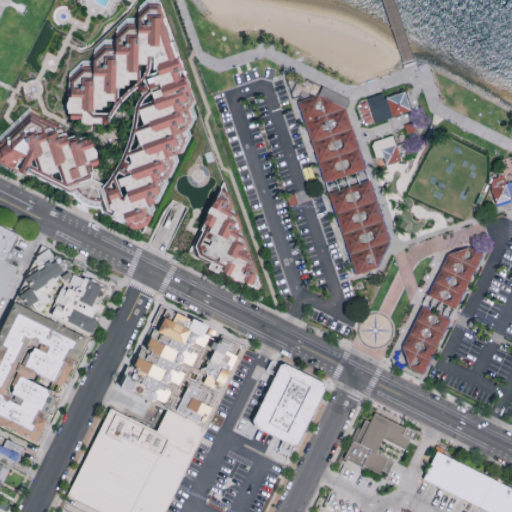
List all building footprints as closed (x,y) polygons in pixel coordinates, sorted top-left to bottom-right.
[(133,230),(147,227),(151,218),(147,207),(158,203),(169,184),(167,179),(171,178),(179,162),(177,155),(183,153),(191,137),(189,131),(196,117),(193,109),(195,103),(179,56),(174,58),(161,20),(165,18),(159,0),(145,0),(137,8),(137,19),(126,18),(116,28),(116,40),(104,40),(93,50),(93,61),(82,61),(68,74),(67,115),(71,115),(71,120),(81,120),(81,125),(107,125),(117,107),(132,92),(137,90),(140,97),(113,174),(103,186),(91,179),(93,169),(99,167),(89,140),(76,145),(74,138),(67,141),(65,135),(58,137),(55,130),(44,134),(37,113),(29,108),(0,136),(0,167),(19,177),(22,171),(68,194),(73,193),(78,202),(75,207),(91,214),(94,209),(101,209),(102,213),(133,230)] [(295,101),(328,89),(350,99),(345,110),(366,169),(324,184),(295,101)] [(375,122),(412,109),(405,89),(384,97),(383,92),(367,97),(375,122)] [(402,159),(393,134),(371,141),(377,157),(384,154),(387,164),(402,159)] [(446,138),(430,150),(409,193),(466,221),(475,217),(487,188),(487,158),(446,138)] [(336,179),(339,188),(360,181),(357,172),(336,179)] [(511,196),(511,195),(511,179),(500,180),(501,207),(511,206),(511,196)] [(370,181),(329,195),(356,276),(376,270),(390,242),(370,181)] [(220,192),(228,195),(259,286),(257,290),(220,271),(218,275),(207,270),(210,265),(197,258),(194,247),(220,192)] [(0,256),(7,259),(18,230),(0,223),(0,256)] [(40,267),(25,276),(31,285),(20,292),(32,311),(51,300),(46,291),(58,284),(52,275),(63,269),(49,247),(33,256),(40,267)] [(448,255),(468,248),(483,256),(455,310),(427,295),(448,255)] [(0,301),(17,265),(0,257),(0,301)] [(93,331),(98,318),(93,316),(105,286),(60,268),(55,281),(62,283),(50,314),(93,331)] [(87,335),(13,301),(0,329),(0,423),(37,441),(48,416),(47,416),(57,392),(31,380),(34,372),(64,386),(87,335)] [(120,385),(158,404),(161,399),(168,402),(187,365),(191,367),(207,334),(205,332),(208,326),(168,306),(157,329),(155,328),(145,348),(142,346),(132,367),(130,365),(120,385)] [(422,307),(449,320),(423,375),(409,369),(402,348),(422,307)] [(200,381),(221,390),(240,347),(218,338),(200,381)] [(281,365),(324,386),(295,444),(252,423),(281,365)] [(104,511),(68,493),(110,410),(156,434),(168,411),(205,430),(163,511),(104,511)] [(405,426),(374,412),(370,421),(363,417),(345,457),(386,476),(394,459),(377,452),(383,438),(405,448),(410,438),(401,434),(405,426)] [(3,446),(0,444),(0,460),(13,467),(23,446),(6,438),(3,446)] [(290,454),(295,444),(283,439),(279,449),(290,454)] [(511,511),(511,485),(436,451),(423,480),(493,511),(511,511)] [(0,489),(9,467),(0,463),(0,489)]
